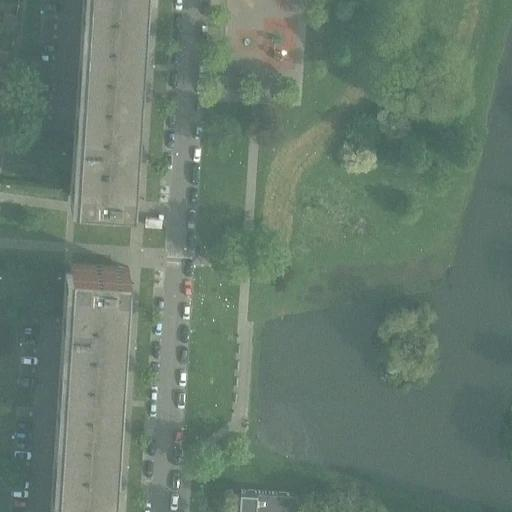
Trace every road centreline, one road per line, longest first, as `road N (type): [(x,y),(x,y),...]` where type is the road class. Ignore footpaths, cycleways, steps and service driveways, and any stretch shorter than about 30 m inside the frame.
road 1 (residential): [(162,511),(193,0)]
road 2 (residential): [(53,323),(40,511)]
road 3 (residential): [(64,131),(73,0)]
